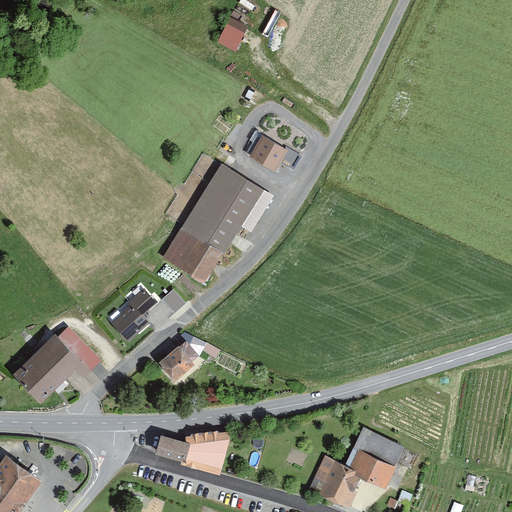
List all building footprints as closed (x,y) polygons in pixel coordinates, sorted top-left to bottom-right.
[(249,27),(232,18),(220,40),(237,49),(249,27)] [(286,148),(262,135),(250,157),(276,172),(282,162),(294,170),(302,156),(287,147),(286,148)] [(275,196),(223,163),(164,257),(205,284),(242,226),(252,231),(275,196)] [(144,315),(157,302),(145,289),(128,303),(131,306),(135,310),(137,308),(144,315)] [(186,303),(174,289),(163,299),(175,313),(186,303)] [(131,306),(111,323),(128,342),(150,323),(144,315),(137,308),(135,310),(131,306)] [(56,331),(12,375),(43,405),(75,373),(83,381),(102,361),(69,328),(61,336),(56,331)] [(179,345),(159,362),(175,381),(196,364),(193,361),(200,355),(186,340),(180,346),(179,345)] [(406,448),(364,427),(346,465),(326,456),(310,488),(350,508),(363,479),(386,489),(406,448)] [(186,441),(161,434),(155,453),(182,461),(181,464),(220,475),(232,431),(186,436),(186,441)] [(19,511),(43,480),(6,454),(0,462),(0,511),(19,511)]
